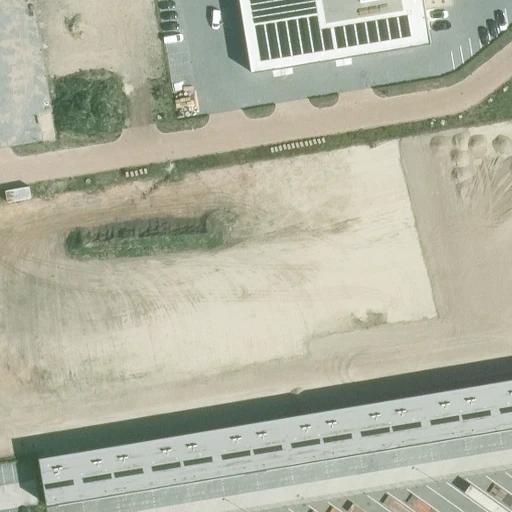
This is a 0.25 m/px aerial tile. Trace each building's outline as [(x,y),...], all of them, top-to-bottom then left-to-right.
[(239,0),(252,73),(431,44),(424,0),(239,0)] [(511,182),(0,267),(0,463),(511,377),(511,182)] [(511,378),(491,382),(499,430),(511,427),(511,378)] [(491,382),(456,387),(464,435),(499,430),(491,382)] [(456,387),(421,393),(429,441),(464,435),(456,387)] [(421,393),(387,399),(395,447),(429,441),(421,393)] [(387,399),(352,405),(360,453),(395,447),(387,399)] [(352,405),(317,411),(325,459),(360,453),(352,405)] [(317,411),(282,416),(290,464),(325,459),(317,411)] [(282,416),(248,422),(256,470),(290,464),(282,416)] [(248,422),(213,428),(221,476),(256,470),(248,422)] [(213,428),(178,434),(186,482),(221,476),(213,428)] [(178,434),(143,440),(151,488),(186,482),(178,434)] [(143,440),(108,445),(116,493),(151,488),(143,440)] [(108,445),(74,451),(82,499),(116,493),(108,445)] [(74,451),(39,457),(47,505),(82,499),(74,451)]
